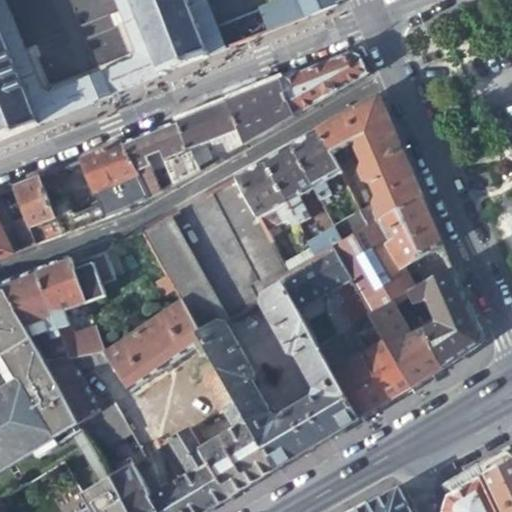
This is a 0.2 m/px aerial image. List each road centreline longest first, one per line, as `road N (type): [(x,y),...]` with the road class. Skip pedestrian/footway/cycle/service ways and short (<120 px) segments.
road 1 (residential): [(0,273),(136,222),(396,77)]
road 2 (residential): [(373,18),(0,166)]
road 3 (residential): [(396,77),(511,362)]
road 4 (secondary): [(395,448),(511,394)]
road 5 (secondary): [(285,511),(395,448)]
